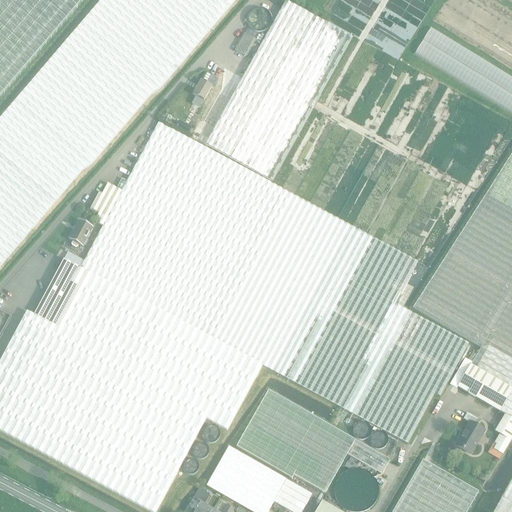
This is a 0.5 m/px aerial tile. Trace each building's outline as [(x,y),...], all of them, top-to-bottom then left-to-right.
[(0,120),(0,267),(23,241),(82,172),(92,165),(114,140),(151,95),(162,88),(223,16),(236,0),(103,0),(41,72),(0,120)] [(0,0),(0,96),(82,0),(0,0)] [(205,144),(273,182),(352,38),(285,1),(205,144)] [(372,38),(401,53),(416,25),(399,16),(394,24),(390,22),(389,23),(398,27),(395,33),(387,29),(384,36),(375,31),(372,38)] [(415,54),(511,113),(511,78),(430,28),(415,54)] [(247,29),(234,51),(244,57),(256,34),(247,29)] [(203,102),(211,87),(200,81),(192,96),(203,102)] [(178,121),(175,128),(188,134),(191,128),(178,121)] [(80,270),(90,276),(251,361),(261,366),(272,372),(408,445),(434,394),(440,397),(468,344),(440,329),(410,312),(396,305),(418,263),(373,239),(272,185),(254,175),(158,124),(127,182),(121,192),(121,193),(107,220),(103,227),(80,270)] [(504,414),(511,419),(511,152),(481,200),(412,308),(433,321),(480,349),(471,365),(511,388),(511,391),(500,412),(504,414)] [(89,210),(107,220),(121,193),(107,184),(101,195),(98,193),(89,210)] [(365,223),(361,230),(397,250),(392,240),(390,244),(385,234),(382,232),(379,226),(376,231),(374,227),(377,221),(379,222),(382,221),(377,218),(379,215),(375,212),(379,205),(368,210),(369,213),(366,215),(363,220),(365,223)] [(82,248),(92,229),(78,221),(68,241),(72,243),(71,245),(71,247),(75,249),(77,248),(78,246),(82,248)] [(61,262),(40,300),(53,307),(45,322),(60,330),(90,276),(80,270),(62,261),(61,262)] [(12,336),(0,358),(0,431),(150,511),(155,511),(205,419),(226,431),(261,366),(251,361),(90,276),(60,330),(45,322),(32,315),(25,312),(12,336)] [(458,388),(500,412),(511,391),(511,388),(471,365),(458,388)] [(353,440),(268,390),(235,447),(291,479),(293,476),(323,494),(345,455),(381,475),(390,461),(353,440)] [(470,454),(476,444),(484,431),(476,427),(480,421),(466,413),(463,419),(469,423),(456,446),(470,454)] [(502,455),(511,438),(511,419),(504,414),(494,432),(498,434),(493,443),(495,445),(492,450),(502,455)] [(289,511),(302,511),(312,495),(229,448),(204,484),(253,511),(267,511),(273,503),(289,511)] [(466,511),(480,488),(424,456),(392,511),(466,511)] [(511,511),(511,477),(492,511),(511,511)] [(194,511),(210,511),(212,511),(204,506),(210,496),(206,493),(199,488),(193,500),(199,503),(194,511)] [(310,511),(312,511),(315,511),(321,501),(316,499),(310,511)] [(338,511),(323,503),(316,511),(338,511)]
